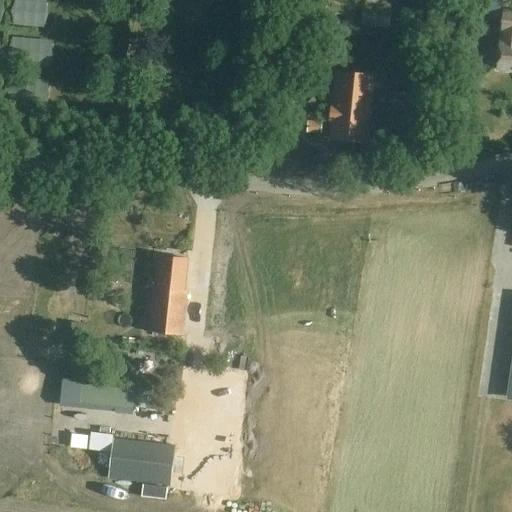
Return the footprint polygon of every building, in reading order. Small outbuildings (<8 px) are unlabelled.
[(354,23),(383,27),(385,7),(356,3),(354,23)] [(205,7),(202,24),(218,27),(221,10),(205,7)] [(497,69),(511,70),(511,12),(504,12),(502,30),(506,31),(504,43),(500,42),(497,69)] [(372,77),(339,74),(336,107),(333,107),(332,114),(332,121),(334,121),(333,138),(365,141),(372,77)] [(385,94),(382,125),(430,130),(433,98),(385,94)] [(308,122),(307,131),(321,132),(322,124),(308,122)] [(183,336),(187,292),(183,292),(187,260),(161,257),(157,289),(153,288),(149,332),(183,336)] [(181,380),(210,383),(212,363),(183,360),(181,380)] [(63,379),(60,404),(94,407),(94,405),(97,382),(63,379)] [(169,390),(140,388),(139,400),(168,402),(169,390)] [(175,450),(113,442),(109,480),(170,487),(175,450)]
